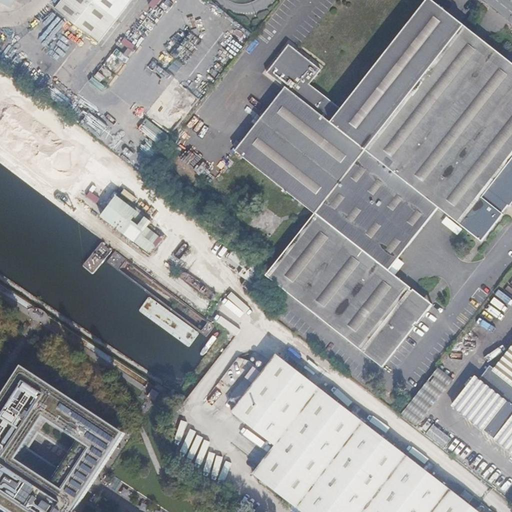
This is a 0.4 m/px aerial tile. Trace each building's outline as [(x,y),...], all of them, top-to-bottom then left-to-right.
[(98,43),(118,18),(132,0),(62,0),(55,10),(98,43)] [(234,151),(314,215),(463,26),(430,0),(427,0),(341,110),(309,85),(320,70),(288,45),(266,73),(285,88),(234,151)] [(511,208),(511,206),(511,64),(463,26),(314,215),(268,272),(266,276),(383,368),(416,327),(414,326),(416,323),(418,324),(428,312),(421,306),(426,300),(414,290),(412,292),(410,290),(412,289),(390,272),(408,250),(440,209),(483,243),(505,215),(504,214),(510,207),(511,208)] [(134,241),(135,239),(146,223),(149,219),(115,194),(99,215),(134,241)] [(146,223),(135,239),(164,261),(176,245),(146,223)] [(421,306),(428,312),(432,304),(426,300),(421,306)] [(511,346),(493,371),(490,368),(478,382),(474,379),(451,407),(511,453),(511,346)] [(251,475),(298,511),(477,511),(475,511),(273,356),(261,371),(229,413),(273,446),(251,475)] [(70,511),(71,511),(123,432),(20,365),(0,395),(0,511),(70,511)] [(438,413),(434,410),(456,378),(439,367),(405,416),(426,430),(438,413)] [(437,424),(428,434),(444,448),(453,439),(437,424)]
